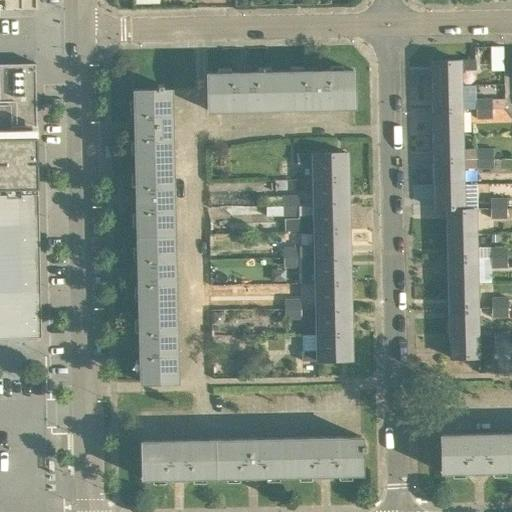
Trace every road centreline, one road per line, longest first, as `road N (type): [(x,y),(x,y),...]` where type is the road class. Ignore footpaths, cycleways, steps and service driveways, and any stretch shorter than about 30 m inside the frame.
road 1 (residential): [(399,511),(388,21)]
road 2 (residential): [(89,511),(78,46)]
road 3 (residential): [(77,30),(388,21)]
road 4 (residential): [(388,21),(511,19)]
